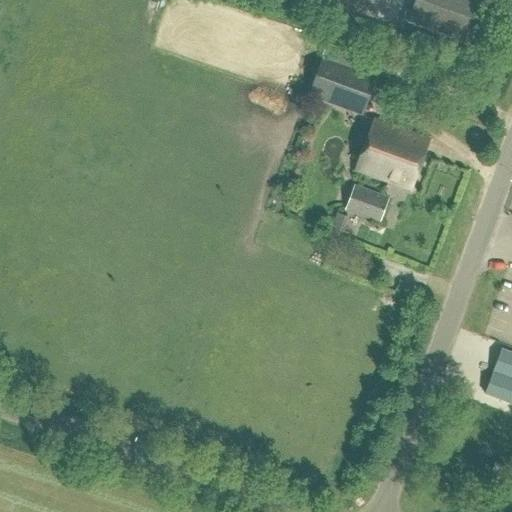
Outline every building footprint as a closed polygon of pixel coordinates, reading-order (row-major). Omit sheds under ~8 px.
[(414,0),(407,20),(467,42),(482,0),(414,0)] [(376,77),(322,58),(308,96),(363,115),(376,77)] [(429,139),(373,119),(355,170),(410,190),(429,139)] [(389,197),(354,185),(345,211),(380,223),(389,197)] [(511,352),(501,349),(485,394),(511,403),(511,352)]
